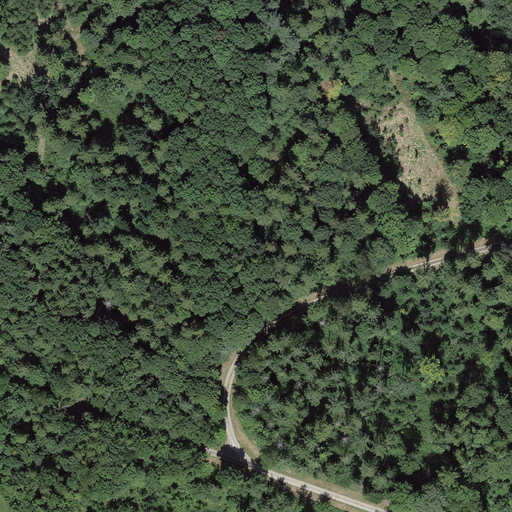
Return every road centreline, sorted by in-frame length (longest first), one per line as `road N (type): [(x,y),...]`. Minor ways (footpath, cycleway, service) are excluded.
road 1 (track): [(239,462),(223,396),(235,357),(271,325),(324,295),(511,241)]
road 2 (track): [(377,511),(0,374)]
